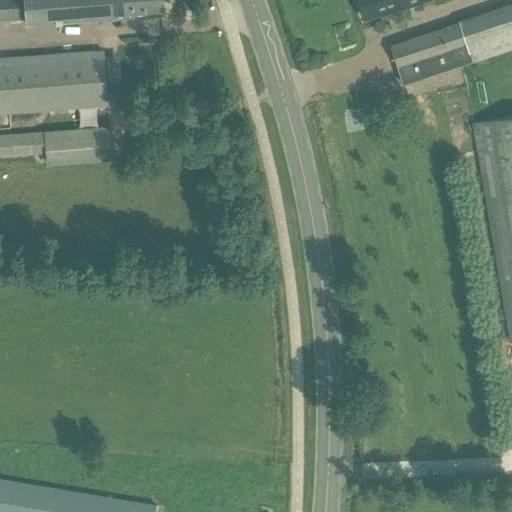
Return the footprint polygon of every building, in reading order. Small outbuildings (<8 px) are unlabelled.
[(26,25),(164,14),(163,0),(0,0),(0,18),(25,16),(26,25)] [(396,10),(397,10),(425,0),(358,0),(365,18),(396,8),(396,10)] [(460,22),(391,45),(404,83),(511,47),(511,2),(459,20),(460,22)] [(0,113),(109,105),(104,50),(0,57),(0,113)] [(511,63),(468,75),(479,119),(511,110),(511,63)] [(511,115),(472,123),(509,343),(511,342),(511,115)] [(0,156),(46,153),(47,165),(112,160),(110,125),(0,134),(0,156)] [(457,443),(481,439),(440,156),(435,157),(431,131),(407,135),(440,360),(434,361),(437,383),(448,381),(457,443)] [(0,511),(155,511),(157,504),(0,477),(0,511)]
